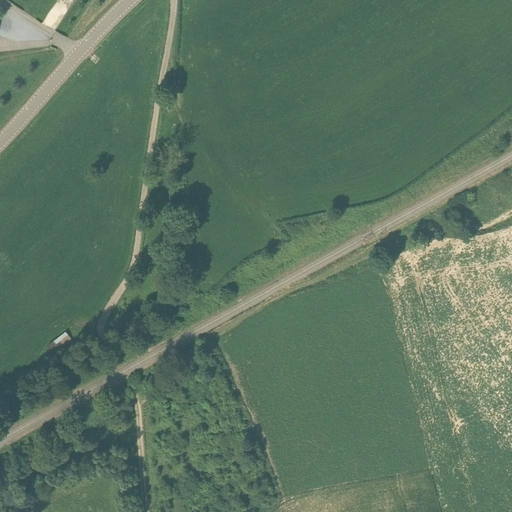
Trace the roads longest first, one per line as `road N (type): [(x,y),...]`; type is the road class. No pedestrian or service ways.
road 1 (track): [(132,394),(100,331),(133,264),(174,0)]
road 2 (tertiary): [(0,141),(130,0)]
road 3 (track): [(139,434),(0,482)]
